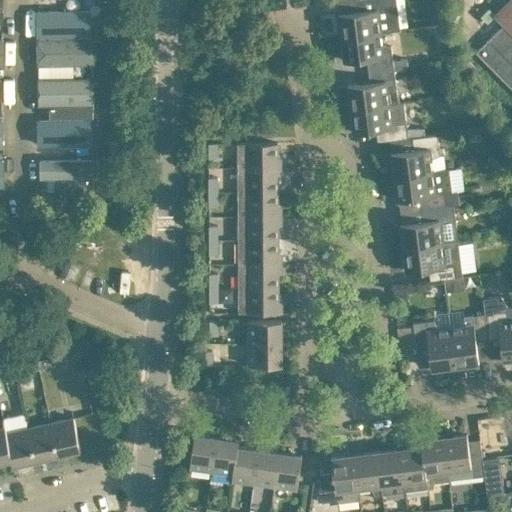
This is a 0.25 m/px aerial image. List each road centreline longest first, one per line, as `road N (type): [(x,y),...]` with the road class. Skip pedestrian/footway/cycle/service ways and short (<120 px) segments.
road 1 (residential): [(160,318),(162,0)]
road 2 (residential): [(310,120),(369,200),(386,341),(382,351),(345,364)]
road 3 (residential): [(13,271),(24,215),(21,0)]
road 4 (residential): [(345,364),(315,354),(308,341),(310,120)]
road 5 (residential): [(353,417),(311,418),(155,391)]
road 6 (residential): [(511,386),(353,417)]
road 7 (residential): [(160,318),(115,315),(13,271)]
road 8 (residential): [(0,510),(149,480)]
